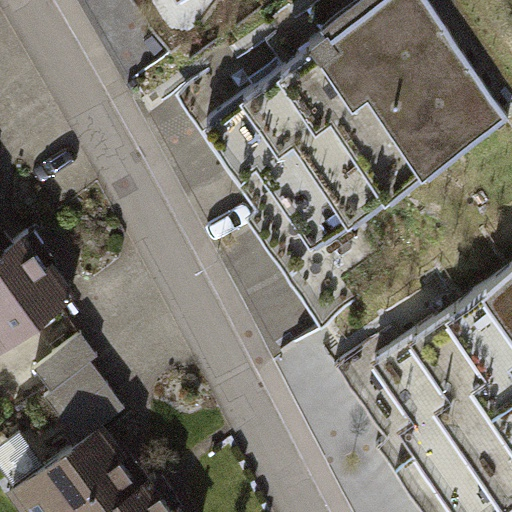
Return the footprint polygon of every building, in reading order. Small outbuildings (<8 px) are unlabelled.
[(491,139),(400,0),(396,0),(205,132),(301,273),(491,139)] [(0,348),(76,295),(31,232),(7,249),(0,253),(0,348)] [(393,326),(339,363),(388,433),(380,445),(426,511),(506,511),(511,508),(511,266),(404,341),(393,326)] [(84,332),(37,365),(55,390),(49,394),(80,437),(126,404),(93,359),(100,354),(84,332)] [(81,441),(13,489),(29,511),(114,511),(149,488),(104,425),(81,441)] [(182,511),(160,480),(149,488),(114,511),(182,511)]
